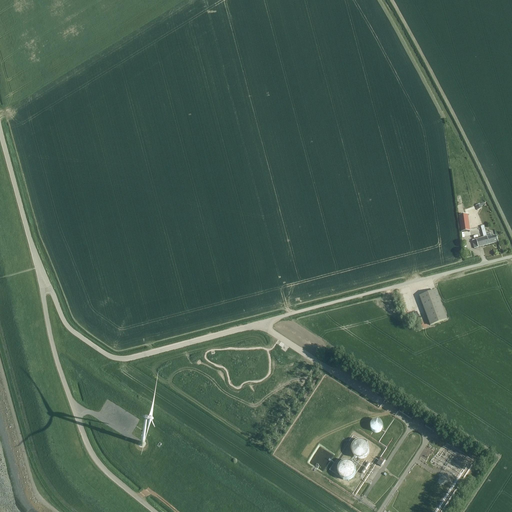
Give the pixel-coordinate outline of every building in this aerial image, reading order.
[(467,215),(459,216),(461,233),(470,231),(467,215)] [(484,238),(472,241),(474,249),(498,243),(496,236),(491,237),(491,236),(490,234),(486,235),(484,226),(482,226),(482,229),(484,238)] [(436,291),(420,297),(430,326),(447,319),(436,291)] [(411,420),(415,415),(403,407),(399,412),(411,420)] [(381,427),(381,426),(381,425),(381,424),(380,423),(380,422),(379,421),(378,421),(377,420),(376,420),(375,420),(373,420),(372,421),(371,422),(371,423),(370,424),(370,426),(370,428),(370,429),(371,430),(372,431),(373,431),(374,432),(375,432),(377,432),(378,431),(379,430),(380,429),(381,428),(381,427)] [(369,452),(369,450),(369,448),(368,446),(367,445),(366,444),(365,443),(364,442),(362,441),(360,441),(359,441),(357,441),(355,442),(354,443),(352,444),(351,446),(351,448),(351,450),(351,451),(351,453),(352,455),(353,456),(354,457),(356,458),(357,459),(359,459),(361,459),(363,458),(364,458),(366,456),(367,455),(368,453),(369,452)] [(355,473),(355,471),(355,469),(354,468),(354,466),(352,465),(351,464),(350,463),(348,462),(347,462),(345,462),(343,463),(342,463),(341,464),(339,465),(338,467),(338,469),(338,471),(338,472),(338,474),(339,476),(340,477),(341,478),(343,479),(344,479),(346,480),(348,479),(349,479),(351,478),(352,477),(354,476),(354,474),(355,473)]
